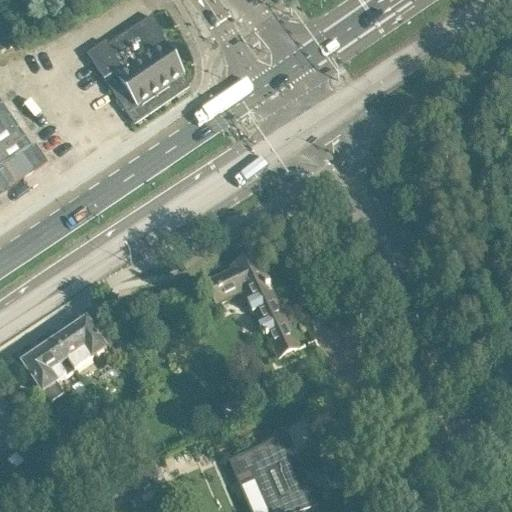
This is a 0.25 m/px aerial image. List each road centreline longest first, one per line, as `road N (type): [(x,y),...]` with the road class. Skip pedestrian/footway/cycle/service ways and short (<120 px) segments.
road 1 (primary): [(0,324),(308,117)]
road 2 (secondary): [(437,454),(400,282),(351,176),(308,117)]
road 3 (primary): [(278,78),(0,266)]
road 4 (primary): [(308,117),(493,0)]
road 5 (residential): [(352,371),(364,421),(405,511)]
road 6 (primary): [(393,0),(278,78)]
